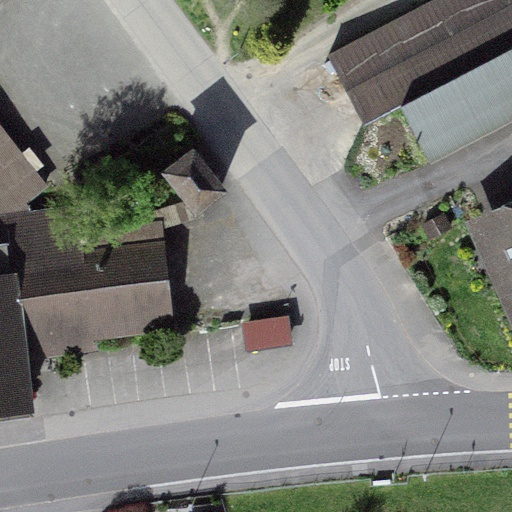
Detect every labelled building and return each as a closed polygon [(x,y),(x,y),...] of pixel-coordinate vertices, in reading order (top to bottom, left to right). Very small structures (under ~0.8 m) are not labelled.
[(511,48),(511,19),(502,0),(446,0),(333,55),(365,120),(511,48)] [(0,193),(27,173),(0,138),(0,193)] [(225,178),(200,146),(176,165),(200,197),(225,178)] [(511,210),(478,224),(511,310),(511,210)] [(0,224),(2,244),(0,244),(0,412),(22,410),(16,361),(54,357),(92,352),(90,335),(165,326),(155,243),(80,252),(76,213),(0,221),(0,224)]
